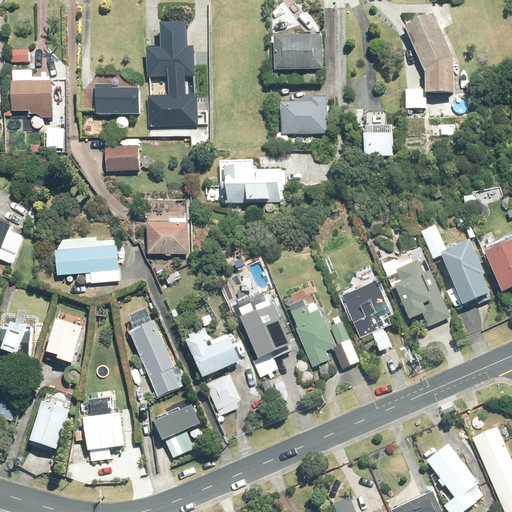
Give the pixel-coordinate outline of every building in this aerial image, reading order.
[(406,27),(408,32),(407,32),(426,77),(428,75),(428,98),(457,99),(457,62),(455,63),(437,19),(434,20),(432,16),(406,27)] [(165,25),(166,50),(151,51),(152,74),(173,73),(173,83),(183,83),(183,73),(197,72),(196,49),(188,50),(188,25),(165,25)] [(328,41),(279,41),(279,73),(328,73),(328,41)] [(14,64),(33,64),(33,53),(14,53),(14,64)] [(39,84),(39,76),(17,76),(16,115),(33,115),(33,118),(41,118),(46,122),(58,121),(58,87),(56,87),(56,84),(39,84)] [(84,95),(84,112),(102,113),(102,119),(147,120),(147,96),(121,95),(121,85),(114,83),(109,81),(103,78),(102,95),(84,95)] [(427,93),(407,93),(406,115),(410,115),(410,112),(427,112),(427,93)] [(319,108),(286,108),(286,138),(333,137),(332,104),(319,104),(319,108)] [(368,132),(366,132),(366,160),(393,160),(392,133),(386,132),(386,115),(368,115),(368,132)] [(49,131),(48,149),(66,150),(67,132),(49,131)] [(144,151),(111,152),(111,174),(144,174),(144,151)] [(260,151),(260,164),(224,164),(223,190),(225,190),(225,201),(229,201),(229,206),(287,206),(287,199),(288,199),(288,196),(290,196),(291,186),(288,186),(288,176),(285,176),(284,152),(260,151)] [(0,265),(3,267),(5,262),(14,266),(25,238),(16,235),(17,233),(0,225),(0,265)] [(152,258),(193,259),(194,230),(193,230),(193,226),(176,225),(176,230),(153,229),(152,258)] [(438,231),(424,237),(434,263),(449,257),(438,231)] [(511,234),(487,246),(510,299),(511,297),(511,234)] [(62,254),(60,254),(62,279),(89,277),(89,286),(123,283),(120,244),(101,246),(101,241),(67,244),(62,254)] [(473,248),(443,261),(464,312),(492,300),(484,282),(487,281),(478,261),(480,260),(477,254),(475,254),(473,248)] [(404,288),(393,293),(408,328),(414,325),(415,327),(426,322),(430,331),(452,322),(433,276),(425,278),(420,266),(399,274),(404,288)] [(219,276),(223,282),(230,279),(227,273),(219,276)] [(181,274),(169,280),(172,287),(184,280),(181,274)] [(389,318),(392,317),(379,285),(344,300),(362,343),(374,338),(382,356),(392,352),(385,334),(394,330),(389,318)] [(261,312),(263,317),(262,317),(258,308),(245,314),(249,322),(247,323),(263,360),(256,363),(263,379),(281,371),(276,360),(298,351),(280,312),(278,313),(275,306),(261,312)] [(299,333),(298,333),(315,372),(331,364),(327,355),(334,353),(343,372),(361,365),(344,325),(343,325),(339,317),(333,320),(335,326),(331,329),(339,349),(338,349),(326,322),(324,323),(321,315),(320,315),(317,308),(315,307),(292,317),(299,333)] [(64,319),(51,359),(65,363),(64,365),(77,369),(88,334),(85,333),(87,327),(64,319)] [(214,319),(205,322),(208,330),(217,326),(214,319)] [(233,324),(225,328),(229,336),(236,332),(233,324)] [(134,337),(161,400),(185,391),(177,372),(179,371),(160,326),(134,337)] [(7,329),(5,360),(13,361),(27,365),(27,362),(36,363),(37,339),(35,338),(36,331),(7,329)] [(238,347),(241,346),(238,340),(234,342),(233,341),(221,346),(219,352),(215,353),(209,340),(211,339),(208,331),(192,338),(196,346),(193,347),(209,384),(247,367),(238,347)] [(241,405),(244,403),(233,379),(210,388),(217,405),(214,407),(216,413),(220,412),(223,419),(241,411),(241,405)] [(0,391),(0,397),(3,399),(0,407),(0,419),(15,425),(27,393),(3,384),(0,391)] [(72,387),(71,394),(86,396),(87,389),(72,387)] [(453,401),(442,407),(446,415),(457,409),(453,401)] [(49,406),(36,446),(62,455),(75,415),(49,406)] [(208,430),(200,413),(185,420),(182,414),(161,423),(177,461),(198,452),(192,437),(208,430)] [(89,417),(94,464),(113,462),(112,454),(129,452),(126,420),(123,420),(122,414),(89,417)] [(511,457),(498,425),(474,435),(492,478),(511,469),(511,457)] [(445,504),(451,511),(462,511),(478,500),(477,499),(484,493),(476,483),(480,480),(449,441),(427,458),(442,476),(439,478),(443,484),(446,482),(456,494),(445,504)] [(511,511),(511,469),(492,478),(507,511),(511,511)] [(445,511),(434,487),(392,507),(394,511),(445,511)] [(385,511),(382,504),(365,511),(357,511),(350,495),(334,501),(338,511),(385,511)]
